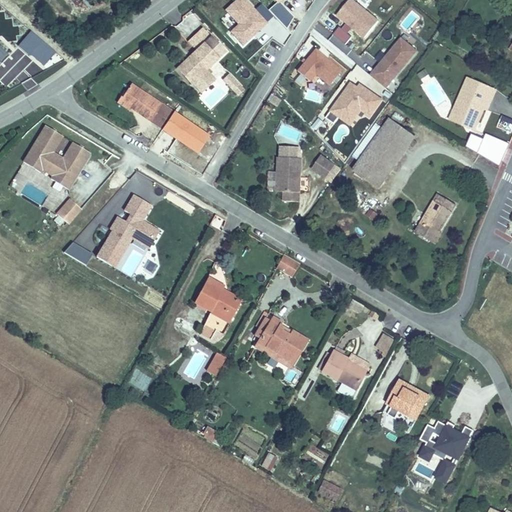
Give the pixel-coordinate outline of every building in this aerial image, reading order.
[(238,36),(250,49),(277,24),(255,0),(240,15),(249,25),(238,36)] [(357,0),(346,0),(337,11),(364,34),(378,17),(357,0)] [(480,0),(468,0),(462,11),(471,17),(480,0)] [(340,23),(333,31),(345,40),(351,32),(340,23)] [(228,51),(215,36),(207,43),(221,58),(228,51)] [(423,52),(405,38),(375,75),(392,89),(423,52)] [(207,43),(207,42),(195,53),(197,56),(182,69),(194,83),(221,58),(207,43)] [(328,88),(344,69),(317,47),(295,74),(308,85),(314,77),(328,88)] [(197,56),(195,53),(180,67),(182,69),(197,56)] [(244,70),(240,76),(252,83),(256,77),(244,70)] [(432,76),(429,71),(421,75),(424,80),(432,76)] [(232,72),(224,79),(239,96),(247,89),(232,72)] [(469,78),(455,112),(464,116),(469,128),(476,131),(490,98),(487,97),(491,87),(469,78)] [(131,83),(122,97),(134,106),(132,109),(159,128),(171,111),(131,83)] [(382,97),(363,83),(359,89),(352,84),(329,116),(337,122),(340,117),(359,130),(382,97)] [(265,101),(277,107),(281,98),(269,93),(265,101)] [(128,107),(132,109),(134,106),(122,97),(118,95),(113,102),(125,110),(128,107)] [(464,116),(455,112),(451,120),(469,128),(464,116)] [(510,133),(511,128),(511,120),(501,116),(496,128),(510,133)] [(390,120),(355,173),(377,188),(381,191),(417,137),(390,120)] [(70,187),(91,150),(76,141),(62,164),(51,157),(64,134),(46,124),(25,161),(42,171),(45,167),(57,174),(54,178),(70,187)] [(499,167),(509,144),(485,134),(482,139),(470,134),(463,144),(499,167)] [(284,201),(300,202),(302,158),(279,157),(278,172),(281,172),(280,176),(278,178),(277,186),(282,192),(285,192),(284,201)] [(326,180),(335,166),(322,157),(313,171),(326,180)] [(355,173),(351,178),(374,193),(377,188),(355,173)] [(127,217),(126,217),(118,229),(115,227),(115,228),(100,254),(114,263),(118,255),(122,257),(133,237),(138,236),(152,244),(158,234),(152,230),(156,224),(144,217),(153,202),(136,191),(127,207),(131,210),(127,217)] [(416,230),(430,239),(436,228),(439,222),(444,225),(455,206),(436,195),(416,230)] [(71,221),(84,207),(73,197),(61,212),(71,221)] [(118,229),(126,217),(120,213),(113,226),(115,228),(115,227),(118,229)] [(158,234),(162,227),(156,224),(152,230),(158,234)] [(436,228),(430,239),(437,242),(443,232),(436,228)] [(71,241),(64,253),(85,265),(92,253),(71,241)] [(282,252),(275,265),(292,275),(300,263),(282,252)] [(152,275),(157,265),(149,261),(144,271),(152,275)] [(221,293),(204,284),(194,305),(212,314),(214,311),(231,320),(240,303),(221,293)] [(223,290),(221,293),(240,303),(242,300),(223,290)] [(214,311),(212,314),(229,323),(231,320),(214,311)] [(305,341),(288,331),(286,334),(280,331),(278,326),(277,325),(270,321),(257,344),(264,348),(265,346),(269,349),(273,348),(280,353),(278,356),(288,362),(292,354),(296,356),(305,341)] [(286,334),(288,331),(278,326),(280,331),(286,334)] [(289,329),(288,331),(305,341),(306,339),(289,329)] [(386,355),(396,339),(384,333),(375,349),(386,355)] [(265,346),(264,348),(278,356),(280,353),(273,348),(269,349),(265,346)] [(333,349),(330,354),(340,359),(343,354),(333,349)] [(215,378),(224,356),(213,351),(204,373),(215,378)] [(292,354),(288,362),(292,364),(296,356),(292,354)] [(340,359),(330,354),(322,369),(357,387),(365,371),(359,368),(361,363),(353,359),(349,367),(345,365),(346,362),(340,359)] [(398,380),(396,385),(410,392),(412,387),(398,380)] [(428,395),(412,387),(410,392),(396,385),(391,395),(395,397),(391,405),(409,414),(411,410),(419,414),(428,395)] [(333,428),(340,430),(344,417),(338,415),(333,428)] [(424,441),(418,455),(441,464),(435,478),(449,484),(472,428),(465,426),(463,430),(438,420),(435,427),(427,423),(420,439),(424,441)] [(211,442),(218,432),(207,425),(201,435),(211,442)] [(314,445),(308,455),(326,465),(332,455),(314,445)] [(268,451),(260,465),(270,471),(278,457),(268,451)] [(242,461),(252,464),(254,457),(243,455),(242,461)] [(322,480),(317,494),(336,500),(341,487),(322,480)]
